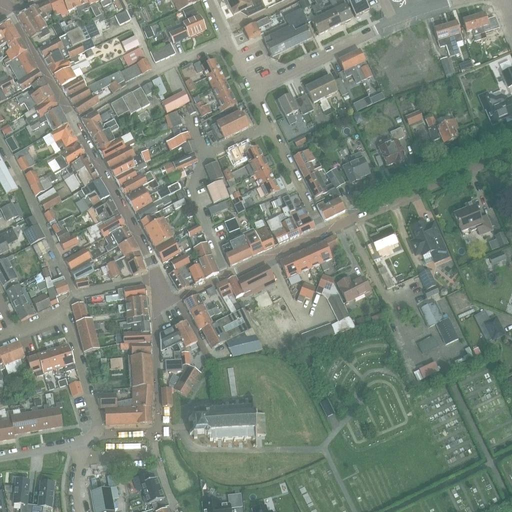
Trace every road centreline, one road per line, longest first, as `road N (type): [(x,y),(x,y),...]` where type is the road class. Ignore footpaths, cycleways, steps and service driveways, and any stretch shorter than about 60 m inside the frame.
road 1 (tertiary): [(322,232),(511,152)]
road 2 (residential): [(226,277),(194,202),(195,175),(209,155),(270,127)]
road 3 (residential): [(74,121),(228,39)]
road 4 (residential): [(75,295),(0,141)]
road 5 (tertiary): [(74,121),(154,268)]
road 6 (residential): [(252,90),(394,21)]
road 7 (tertiary): [(8,8),(74,121)]
road 8 (residential): [(95,435),(98,421),(65,315)]
